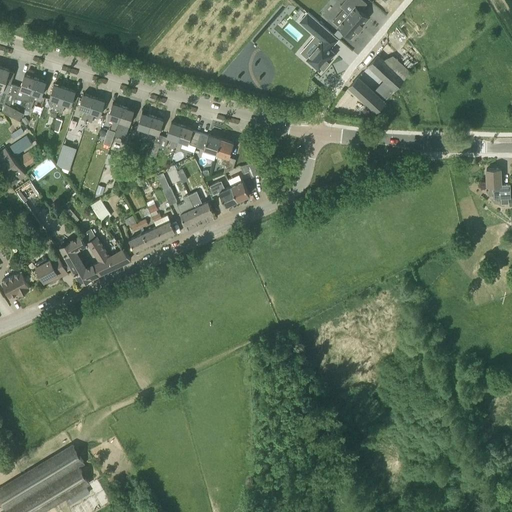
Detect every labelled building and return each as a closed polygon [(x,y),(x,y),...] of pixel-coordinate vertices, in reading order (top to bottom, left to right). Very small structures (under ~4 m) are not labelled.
[(348,12),(337,24),(337,25),(350,36),(356,29),(357,30),(362,24),(361,23),(367,16),(359,10),(365,2),(363,0),(342,0),(339,5),(342,7),(348,12)] [(328,60),(334,53),(330,49),(339,39),(333,34),(308,12),(300,21),(316,35),(313,39),(319,44),(310,55),(308,58),(307,58),(320,69),(322,67),(324,68),(330,61),(328,60)] [(337,29),(333,34),(339,39),(343,34),(337,29)] [(405,78),(383,59),(377,55),(368,65),(390,85),(395,90),(405,78)] [(0,66),(0,90),(2,91),(1,95),(0,96),(0,101),(5,103),(5,101),(11,84),(5,83),(9,70),(0,66)] [(25,74),(20,88),(11,84),(5,101),(6,101),(13,103),(14,99),(15,97),(23,99),(28,101),(36,78),(25,74)] [(349,87),(375,111),(385,101),(358,77),(349,87)] [(36,78),(28,101),(25,109),(30,111),(36,95),(42,97),(46,82),(36,78)] [(55,101),(53,109),(57,111),(65,87),(54,84),(49,99),(55,101)] [(71,106),(76,91),(65,87),(57,111),(63,113),(65,104),(71,106)] [(83,93),(78,108),(84,110),(81,119),(86,120),(87,120),(94,97),(83,93)] [(100,116),(105,100),(94,97),(87,120),(92,122),(95,114),(100,116)] [(2,112),(6,114),(10,106),(5,103),(2,112)] [(116,130),(124,106),(113,103),(108,118),(114,120),(111,128),(116,130)] [(125,138),(134,110),(124,106),(116,130),(114,134),(125,138)] [(142,112),(137,128),(143,129),(140,138),(145,139),(153,116),(142,112)] [(159,134),(164,119),(153,116),(145,139),(145,142),(147,142),(148,140),(150,141),(153,133),(157,134),(150,154),(156,156),(159,147),(163,135),(159,134)] [(59,131),(62,120),(56,118),(53,129),(59,131)] [(169,137),(172,138),(170,147),(175,149),(182,125),(171,122),(167,136),(163,135),(159,147),(165,147),(169,137)] [(183,142),(188,144),(196,146),(200,133),(193,130),(193,129),(182,125),(175,149),(180,151),(183,142)] [(14,138),(24,131),(21,127),(11,134),(14,138)] [(216,153),(221,138),(208,134),(208,135),(200,133),(196,146),(204,149),(202,156),(214,160),(216,153)] [(33,144),(27,135),(10,146),(16,155),(33,144)] [(104,143),(111,145),(113,139),(106,136),(104,143)] [(229,157),(234,142),(221,138),(216,153),(224,155),(221,163),(226,165),(224,172),(233,169),(236,159),(229,157)] [(70,170),(75,150),(63,146),(57,166),(62,167),(69,169),(70,170)] [(0,168),(9,180),(12,184),(26,173),(5,147),(0,151),(0,168)] [(41,156),(34,147),(18,158),(24,167),(41,156)] [(252,176),(261,172),(258,161),(241,166),(244,173),(249,170),(252,176)] [(0,187),(9,180),(0,168),(0,187)] [(500,168),(486,169),(487,177),(487,179),(487,184),(493,184),(493,198),(501,198),(501,204),(508,204),(508,197),(511,197),(510,184),(501,184),(501,178),(500,168)] [(166,180),(162,173),(157,175),(160,183),(166,180)] [(238,200),(250,195),(243,180),(231,186),(238,200)] [(226,206),(238,200),(231,186),(224,189),(221,181),(216,184),(220,191),(219,191),(226,206)] [(103,194),(105,187),(98,185),(96,192),(103,194)] [(170,205),(177,201),(170,187),(163,190),(170,205)] [(185,224),(199,218),(194,207),(189,196),(184,198),(185,202),(177,206),(180,213),(185,224)] [(102,221),(112,215),(100,199),(91,205),(102,221)] [(213,211),(208,201),(194,207),(199,218),(213,211)] [(151,213),(157,210),(158,210),(155,203),(148,206),(151,213)] [(162,237),(176,231),(171,221),(168,215),(162,217),(159,212),(152,216),(157,227),(162,237)] [(146,219),(139,222),(141,228),(149,225),(146,219)] [(132,226),(131,226),(133,231),(141,228),(139,222),(132,226)] [(143,233),(148,244),(162,237),(157,227),(143,233)] [(123,248),(109,256),(97,236),(92,229),(81,235),(86,243),(88,242),(100,260),(94,263),(99,273),(131,258),(123,248)] [(148,244),(143,233),(129,240),(134,250),(148,244)] [(86,268),(75,249),(86,243),(81,235),(60,247),(81,282),(99,273),(94,263),(86,268)] [(68,273),(58,254),(48,260),(46,257),(36,263),(44,280),(56,274),(59,278),(68,273)] [(30,288),(22,271),(3,281),(10,294),(17,290),(19,294),(30,288)] [(79,467),(85,463),(79,453),(73,445),(0,489),(0,498),(5,507),(0,510),(1,511),(39,511),(89,482),(79,467)]
